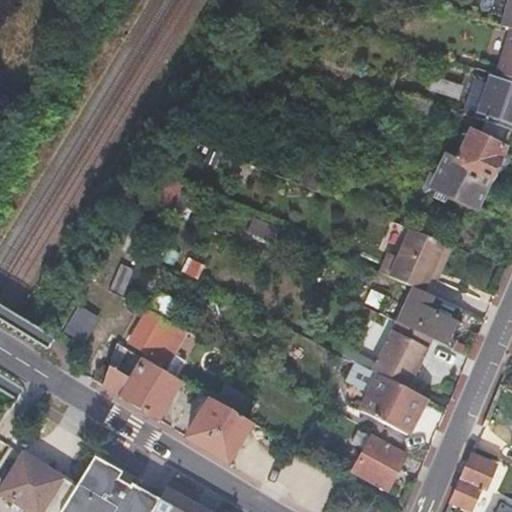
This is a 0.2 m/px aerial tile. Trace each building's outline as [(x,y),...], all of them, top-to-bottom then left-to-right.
[(511,0),(504,0),(498,25),(511,28),(511,0)] [(511,28),(492,72),(511,77),(511,28)] [(484,77),(511,86),(511,77),(492,72),(486,70),(484,77)] [(511,131),(511,86),(484,77),(470,117),(484,122),(507,130),(510,131),(511,131)] [(440,122),(445,109),(411,97),(406,110),(440,122)] [(453,165),(487,182),(503,149),(499,147),(507,130),(484,122),(477,136),(468,132),(453,165)] [(475,210),(487,182),(453,165),(442,159),(433,178),(425,174),(419,189),(421,195),(440,204),(445,196),(475,210)] [(449,274),(459,251),(425,238),(417,235),(405,264),(395,259),(387,278),(408,287),(430,297),(438,281),(442,271),(449,274)] [(120,284),(137,241),(127,236),(108,280),(120,284)] [(133,263),(127,280),(139,285),(146,269),(133,263)] [(445,284),(449,274),(442,271),(438,281),(445,284)] [(429,340),(444,347),(455,324),(449,322),(433,314),(439,301),(430,297),(408,287),(392,322),(394,323),(418,335),(429,340)] [(449,322),(456,308),(439,301),(433,314),(449,322)] [(163,354),(179,327),(144,306),(125,338),(150,353),(146,359),(172,374),(179,363),(163,354)] [(76,309),(64,336),(85,346),(98,319),(76,309)] [(419,360),(429,340),(418,335),(394,323),(370,372),(377,375),(404,389),(415,367),(419,360)] [(182,381),(172,374),(146,359),(142,357),(130,377),(110,366),(104,387),(159,420),(182,381)] [(424,363),(419,360),(415,367),(421,370),(424,363)] [(409,435),(427,400),(404,389),(377,375),(359,410),(409,435)] [(227,384),(217,401),(239,415),(250,397),(227,384)] [(217,401),(213,399),(209,397),(185,437),(202,447),(227,462),(250,421),(239,415),(217,401)] [(350,472),(383,490),(402,457),(370,437),(350,472)] [(58,511),(74,488),(19,455),(0,486),(0,494),(29,511),(58,511)] [(455,489),(449,503),(468,511),(477,491),(481,493),(492,467),(468,458),(455,489)] [(90,461),(74,488),(58,511),(125,511),(136,492),(129,488),(108,476),(109,473),(90,461)] [(151,511),(158,499),(131,485),(129,488),(136,492),(125,511),(151,511)] [(204,511),(165,489),(163,492),(158,499),(151,511),(204,511)]
